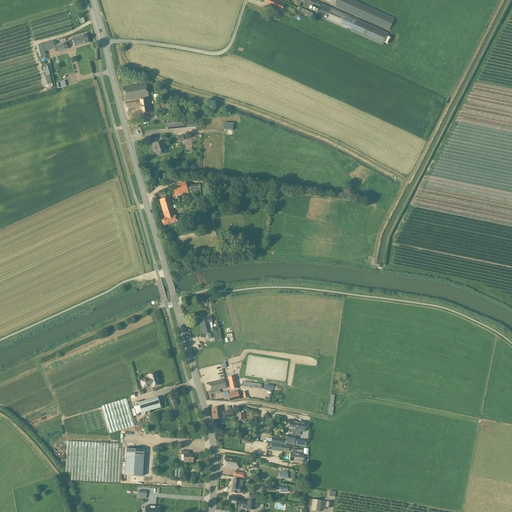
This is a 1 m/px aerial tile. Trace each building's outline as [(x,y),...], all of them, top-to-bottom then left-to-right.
[(267,0),(266,4),(281,11),(284,5),(274,0),(267,0)] [(316,16),(351,32),(382,46),(388,33),(357,19),(321,4),(312,0),(295,0),(319,10),(316,16)] [(359,6),(346,0),(326,0),(334,3),(336,4),(338,5),(337,7),(353,15),(353,14),(389,31),(395,18),(360,2),(359,6)] [(304,9),(301,15),(311,19),(313,14),(304,9)] [(66,43),(53,46),(55,53),(67,49),(67,46),(74,44),(75,47),(88,43),(86,34),(72,38),(73,41),(66,43)] [(45,56),(42,44),(36,46),(39,57),(45,56)] [(43,66),(48,87),(53,86),(47,65),(43,66)] [(149,97),(148,97),(146,83),(122,88),(125,101),(149,97)] [(148,114),(146,99),(139,100),(136,101),(125,103),(127,116),(142,114),(142,115),(148,114)] [(166,123),(166,130),(183,129),(183,122),(166,123)] [(165,153),(162,141),(153,144),(155,152),(156,151),(157,155),(165,153)] [(188,193),(186,182),(170,187),(173,198),(188,193)] [(201,192),(200,184),(189,185),(189,193),(201,192)] [(175,216),(173,211),(172,206),(169,197),(159,200),(165,219),(161,220),(163,226),(178,221),(176,215),(175,216)] [(209,339),(214,337),(215,341),(222,340),(220,329),(216,330),(216,331),(213,332),(212,329),(213,327),(211,317),(200,320),(204,334),(207,333),(209,339)] [(160,385),(156,373),(148,375),(149,378),(141,381),(143,388),(148,387),(148,386),(151,385),(152,387),(160,385)] [(237,388),(234,376),(227,377),(231,390),(237,388)] [(226,388),(224,380),(209,384),(210,391),(226,388)] [(240,399),(238,392),(228,394),(230,402),(240,399)] [(158,398),(139,404),(142,413),(161,407),(158,398)] [(135,426),(126,399),(102,406),(110,433),(135,426)] [(233,417),(232,411),(222,412),(221,407),(212,408),(213,419),(233,417)] [(285,441),(283,440),(282,444),(282,445),(286,446),(287,443),(294,444),(294,442),(295,442),(296,435),(297,422),(290,421),(289,429),(292,430),(291,435),(287,435),(286,441),(285,441)] [(306,423),(297,422),(296,435),(299,435),(300,431),(305,432),(306,423)] [(120,483),(121,483),(123,444),(67,441),(65,472),(71,473),(71,480),(95,482),(120,483)] [(143,450),(126,449),(125,474),(142,475),(143,450)] [(193,461),(193,455),(189,455),(189,451),(181,451),(181,454),(184,454),(184,461),(193,461)] [(303,456),(303,454),(297,453),(297,458),(296,462),(302,463),(303,461),(305,461),(306,456),(303,456)] [(224,466),(237,468),(238,459),(225,457),(224,466)] [(283,472),(279,472),(280,479),(285,478),(286,479),(288,478),(287,471),(285,471),(285,470),(283,471),(283,472)] [(240,494),(241,488),(242,488),(243,481),(239,480),(233,479),(231,492),(237,493),(240,494)] [(244,505),(244,508),(247,509),(254,510),(255,500),(258,501),(258,498),(249,497),(249,499),(248,499),(248,501),(237,499),(238,496),(233,496),(233,497),(229,496),(228,503),(244,505)] [(311,510),(320,511),(320,509),(325,510),(326,507),(331,508),(331,502),(322,501),(313,499),(311,510)]
